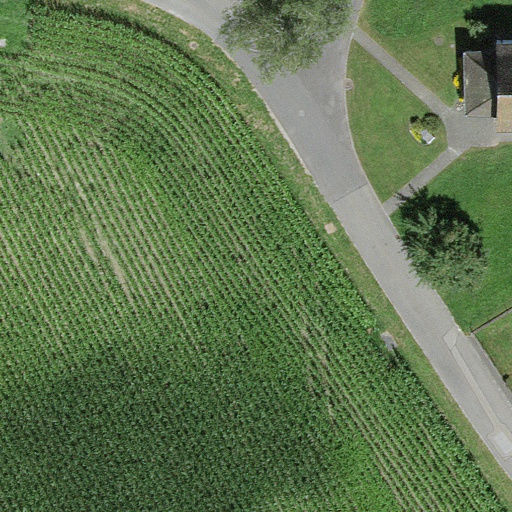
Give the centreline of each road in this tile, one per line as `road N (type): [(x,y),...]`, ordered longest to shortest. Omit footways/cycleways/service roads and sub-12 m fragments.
road 1 (residential): [(307,124),(394,284),(511,452)]
road 2 (residential): [(168,0),(246,44),(307,124)]
road 3 (residential): [(307,124),(347,0)]
